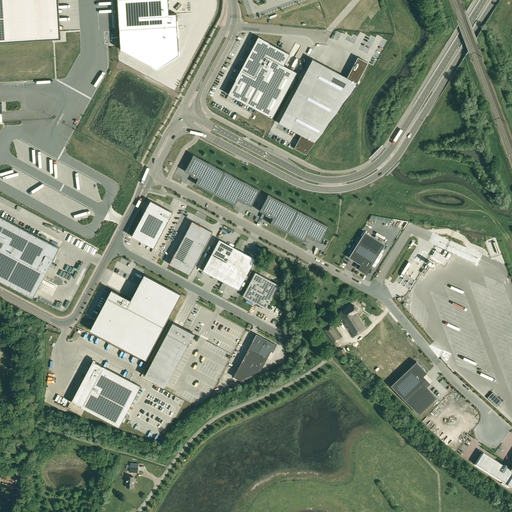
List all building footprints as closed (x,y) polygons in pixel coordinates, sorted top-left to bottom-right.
[(0,0),(0,41),(60,38),(58,0),(0,0)] [(134,0),(137,37),(176,64),(196,42),(192,0),(134,0)] [(242,67),(228,94),(273,118),(297,72),(284,65),(290,54),(259,38),(243,68),(242,67)] [(294,148),(306,155),(355,88),(357,83),(368,63),(358,57),(347,77),(346,77),(312,59),(278,123),(301,135),(294,148)] [(188,166),(185,171),(198,178),(195,185),(235,205),(238,199),(252,206),(257,196),(260,190),(194,155),(188,166)] [(329,226),(268,194),(265,201),(260,211),(273,218),(270,224),(304,242),(307,236),(320,243),(323,238),(329,226)] [(150,200),(132,236),(154,248),(173,212),(150,200)] [(59,248),(0,216),(0,280),(33,298),(59,248)] [(396,220),(392,220),(392,222),(389,220),(382,219),(380,223),(380,225),(383,225),(386,226),(385,229),(388,231),(392,231),(392,234),(397,235),(399,236),(398,239),(407,223),(408,222),(397,221),(396,220)] [(192,221),(170,264),(191,275),(213,231),(192,221)] [(364,273),(366,274),(385,244),(365,232),(349,258),(361,265),(358,269),(359,269),(364,273)] [(219,240),(203,271),(239,290),(255,259),(219,240)] [(351,278),(357,264),(354,263),(348,276),(351,278)] [(372,283),(381,268),(376,265),(367,280),(372,283)] [(255,273),(243,297),(266,309),(279,285),(255,273)] [(113,288),(90,331),(145,362),(181,297),(143,276),(131,298),(113,288)] [(339,313),(346,325),(358,317),(357,314),(356,312),(358,311),(354,305),(339,313)] [(365,329),(358,317),(346,325),(353,336),(365,329)] [(173,323),(144,376),(165,387),(193,334),(173,323)] [(331,325),(324,330),(334,344),(340,338),(331,325)] [(277,345),(256,334),(233,377),(240,380),(260,370),(271,351),(273,352),(277,345)] [(9,365),(15,364),(12,351),(6,353),(9,365)] [(93,361),(71,402),(119,427),(141,386),(93,361)] [(416,361),(390,386),(419,415),(437,398),(427,387),(419,380),(423,376),(426,373),(416,361)] [(483,452),(476,464),(503,481),(501,483),(506,486),(507,484),(511,487),(511,466),(510,469),(507,467),(507,466),(506,464),(503,464),(502,464),(483,452)] [(138,463),(130,462),(130,472),(138,473),(138,463)] [(3,471),(0,478),(0,479),(12,485),(16,476),(3,471)] [(126,476),(126,480),(127,480),(126,487),(133,487),(134,477),(126,476)]
